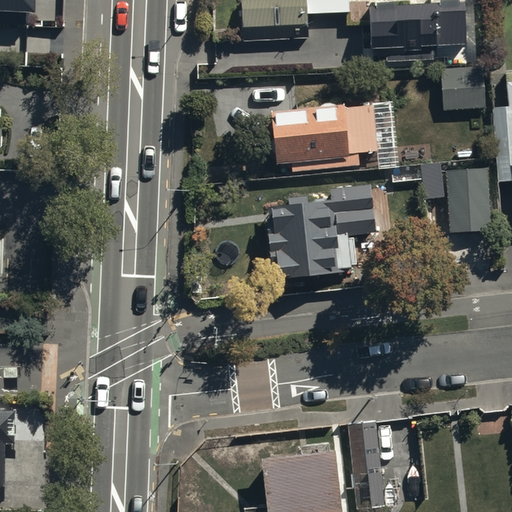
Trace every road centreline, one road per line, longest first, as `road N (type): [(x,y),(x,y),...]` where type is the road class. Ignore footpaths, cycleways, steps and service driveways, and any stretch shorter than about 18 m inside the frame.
road 1 (secondary): [(124,393),(141,0)]
road 2 (residential): [(511,355),(170,395),(124,393)]
